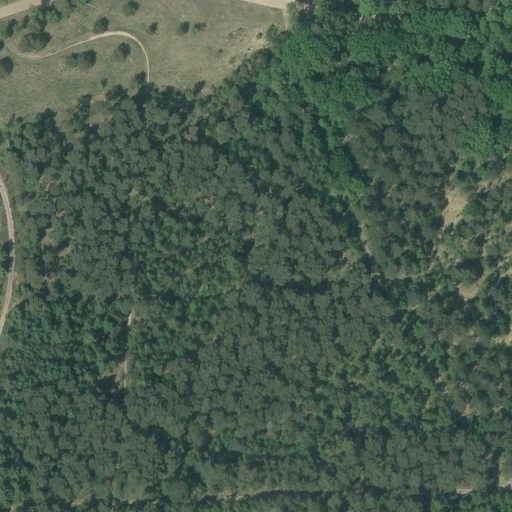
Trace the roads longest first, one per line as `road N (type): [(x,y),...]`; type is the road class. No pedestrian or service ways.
road 1 (track): [(0,38),(22,56),(38,56),(119,35),(134,40),(141,55),(111,511)]
road 2 (track): [(0,511),(509,492)]
road 3 (track): [(300,87),(383,288),(509,492)]
road 4 (track): [(288,6),(412,21),(511,10)]
road 5 (track): [(300,87),(359,109),(511,131)]
road 6 (track): [(0,318),(10,248),(0,187)]
